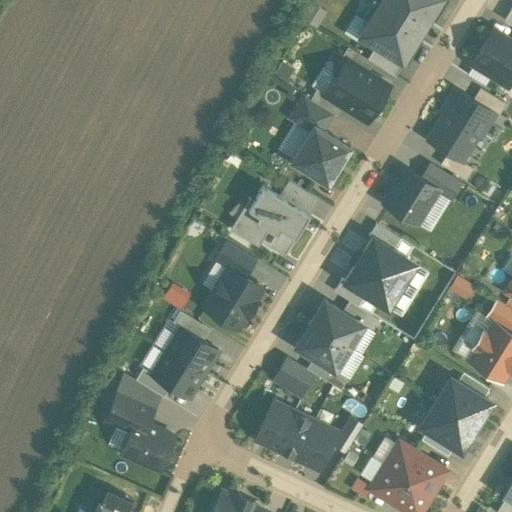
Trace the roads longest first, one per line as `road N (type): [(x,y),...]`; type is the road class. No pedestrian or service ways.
road 1 (residential): [(200,441),(371,158),(480,0)]
road 2 (residential): [(200,441),(350,511)]
